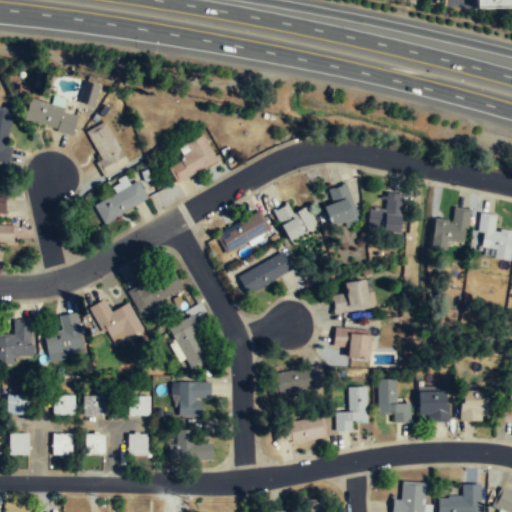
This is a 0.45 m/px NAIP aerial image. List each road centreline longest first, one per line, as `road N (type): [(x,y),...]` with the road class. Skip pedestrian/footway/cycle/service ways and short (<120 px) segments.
road 1 (residential): [(0,285),(79,273),(304,151),(374,156),(511,185)]
road 2 (motorway): [(0,9),(270,51),(511,110)]
road 3 (residential): [(0,482),(197,482),(411,453),(511,455)]
road 4 (motorway): [(511,76),(160,0)]
road 5 (residential): [(171,221),(234,327),(242,478)]
road 6 (motorway): [(511,52),(264,0)]
